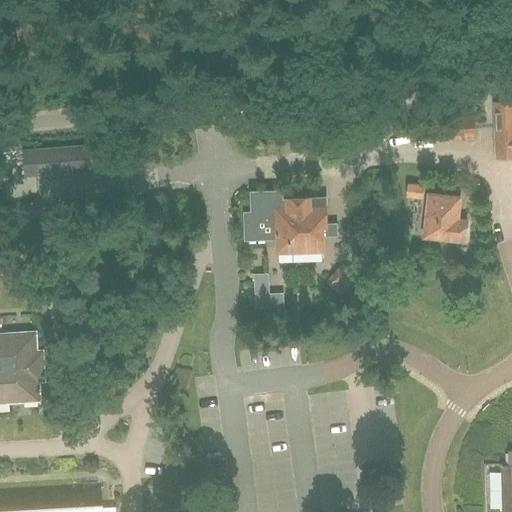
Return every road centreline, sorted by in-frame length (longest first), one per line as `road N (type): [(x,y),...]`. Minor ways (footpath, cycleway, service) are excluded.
road 1 (residential): [(500,166),(426,155),(221,175)]
road 2 (unclassified): [(211,112),(476,86)]
road 3 (residential): [(470,395),(391,349),(327,372),(227,387)]
road 4 (unclassified): [(0,126),(211,112)]
road 5 (residential): [(24,191),(221,175)]
road 6 (residential): [(144,394),(197,263),(224,249)]
road 7 (residential): [(224,249),(227,387)]
road 8 (residential): [(432,511),(437,445),(470,395)]
